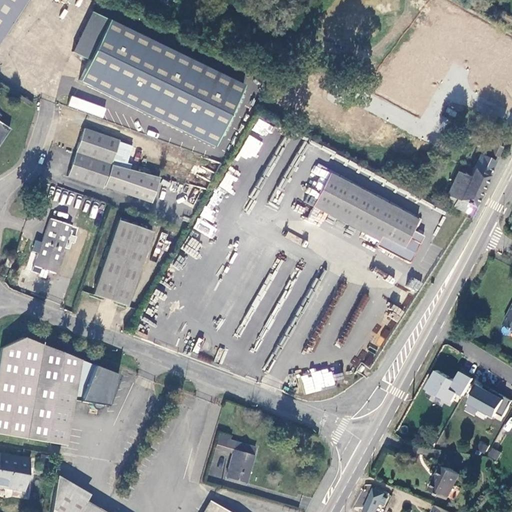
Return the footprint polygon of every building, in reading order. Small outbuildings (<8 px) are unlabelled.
[(0,0),(0,41),(27,0),(0,0)] [(89,62),(108,21),(92,13),(72,54),(89,62)] [(246,87),(108,21),(89,62),(79,81),(216,147),(246,87)] [(251,57),(238,51),(235,58),(247,64),(251,57)] [(103,117),(106,108),(71,95),(68,105),(103,117)] [(0,143),(11,127),(0,119),(0,143)] [(82,129),(75,151),(110,163),(117,140),(82,129)] [(249,134),(238,154),(252,161),(263,142),(249,134)] [(497,156),(501,147),(499,147),(502,141),(496,138),(493,143),(489,153),(497,156)] [(110,163),(75,151),(66,177),(101,189),(102,186),(149,201),(156,178),(110,163)] [(473,207),(494,161),(479,155),(469,178),(457,172),(447,195),(456,199),(453,206),(465,212),(468,204),(471,206),(473,207)] [(327,176),(325,180),(413,226),(415,221),(327,176)] [(325,180),(314,202),(380,237),(377,242),(375,246),(409,263),(419,244),(407,238),(413,226),(325,180)] [(380,237),(314,202),(311,208),(377,242),(380,237)] [(34,266),(41,269),(47,271),(54,273),(70,225),(50,218),(34,266)] [(127,306),(152,234),(118,222),(93,294),(127,306)] [(3,267),(9,269),(12,262),(5,259),(3,267)] [(47,271),(41,269),(39,277),(45,279),(47,271)] [(417,291),(421,283),(412,278),(408,286),(417,291)] [(180,310),(184,318),(194,313),(190,305),(180,310)] [(94,366),(25,336),(2,346),(0,357),(0,434),(65,446),(74,401),(79,402),(94,366)] [(363,365),(371,367),(374,354),(366,352),(363,365)] [(79,402),(90,404),(90,406),(92,409),(97,410),(101,407),(101,405),(107,406),(119,376),(94,366),(79,402)] [(305,393),(335,387),(330,367),(300,374),(305,393)] [(452,380),(432,370),(422,392),(454,408),(469,377),(457,371),(452,380)] [(507,398),(503,395),(499,393),(496,392),(493,391),(490,391),(488,392),(485,393),(483,395),(482,397),(475,411),(474,413),(474,416),(475,418),(477,420),(479,421),(499,433),(511,410),(511,403),(506,400),(507,398)] [(216,431),(211,447),(224,452),(224,451),(223,450),(227,439),(230,440),(231,436),(216,431)] [(245,483),(255,448),(230,440),(227,439),(223,450),(224,451),(232,453),(226,477),(245,483)] [(485,453),(489,445),(481,441),(477,449),(485,453)] [(491,447),(487,455),(497,460),(501,452),(491,447)] [(0,487),(23,492),(30,459),(0,453),(0,487)] [(448,497),(460,474),(443,464),(430,488),(448,497)] [(78,511),(85,501),(55,483),(49,511),(78,511)] [(374,489),(363,511),(375,511),(384,493),(374,489)] [(78,511),(229,511),(209,500),(202,511),(104,511),(85,501),(78,511)] [(487,511),(494,511),(501,504),(497,501),(487,511)]
